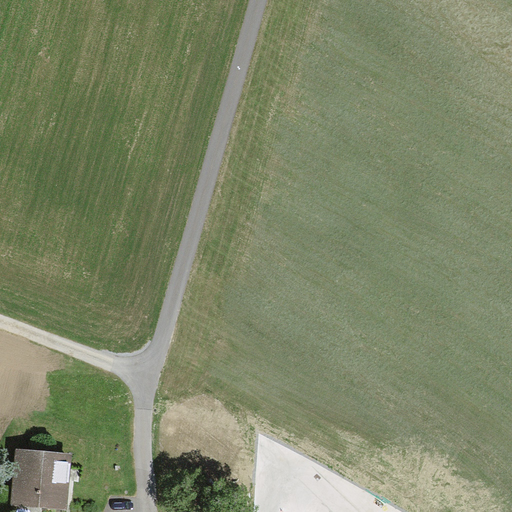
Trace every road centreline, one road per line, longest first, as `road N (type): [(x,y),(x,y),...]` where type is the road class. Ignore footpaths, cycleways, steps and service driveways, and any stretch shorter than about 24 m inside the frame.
road 1 (track): [(151,511),(142,375),(160,340),(257,0)]
road 2 (track): [(0,323),(142,375)]
